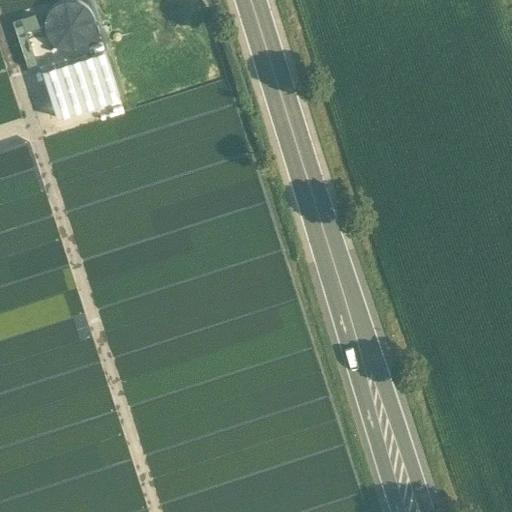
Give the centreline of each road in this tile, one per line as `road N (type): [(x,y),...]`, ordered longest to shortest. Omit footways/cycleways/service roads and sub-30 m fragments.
road 1 (secondary): [(247,0),(411,511)]
road 2 (track): [(155,511),(0,26)]
